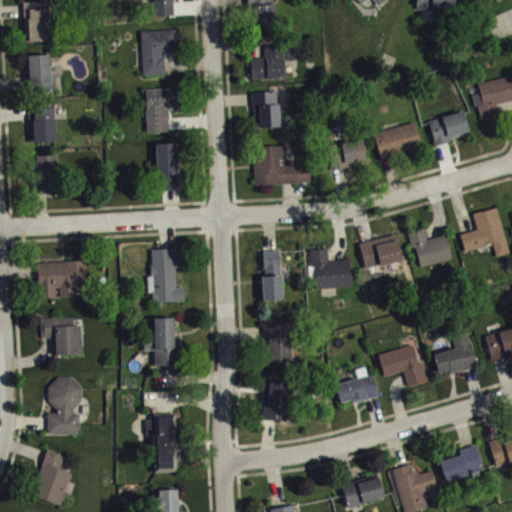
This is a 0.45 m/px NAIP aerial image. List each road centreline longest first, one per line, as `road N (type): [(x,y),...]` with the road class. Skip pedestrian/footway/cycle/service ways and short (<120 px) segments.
road 1 (residential): [(1,228),(360,210),(511,165)]
road 2 (residential): [(229,511),(230,367),(210,0)]
road 3 (residential): [(226,466),(310,458),(511,398)]
road 4 (residential): [(0,459),(9,432),(0,210)]
